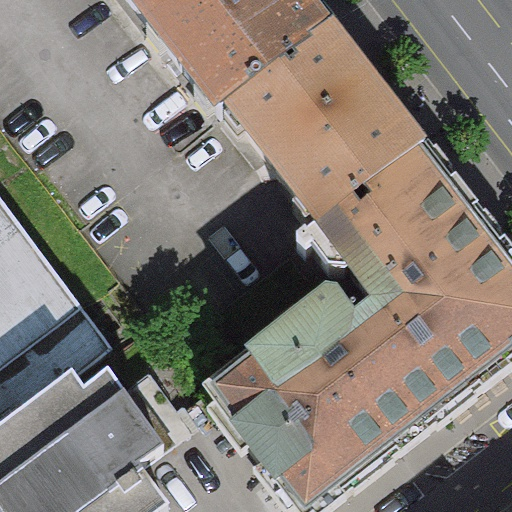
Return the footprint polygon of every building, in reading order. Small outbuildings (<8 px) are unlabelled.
[(158,0),(258,130),(363,50),(325,0),(158,0)] [(349,251),(455,171),(363,50),(258,130),(349,251)] [(424,324),(482,401),(511,377),(511,245),(455,171),(349,251),(373,283),(385,274),(424,324)] [(225,409),(303,511),(335,511),(482,401),(424,324),(397,345),(365,303),(225,409)] [(0,511),(199,511),(217,499),(127,381),(0,479),(0,511)]
